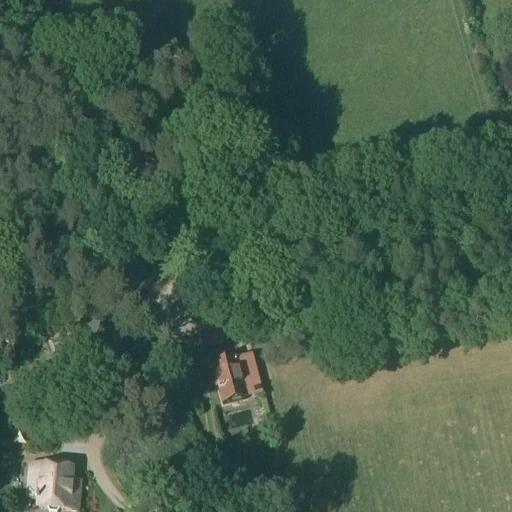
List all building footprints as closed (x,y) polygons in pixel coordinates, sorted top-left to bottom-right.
[(120,263),(136,255),(126,234),(110,242),(120,263)] [(479,263),(494,250),(485,239),(469,251),(479,263)] [(110,289),(118,303),(136,293),(128,279),(110,289)] [(229,329),(223,331),(213,324),(201,327),(208,353),(227,348),(226,341),(232,339),(229,329)] [(84,328),(61,336),(71,364),(94,356),(84,328)] [(125,370),(119,350),(110,353),(116,373),(125,370)] [(236,362),(212,368),(221,407),(246,401),(236,362)] [(116,377),(111,365),(102,369),(106,381),(116,377)] [(14,428),(20,432),(27,429),(28,421),(21,417),(14,420),(14,428)] [(69,472),(39,472),(29,472),(28,504),(37,504),(37,507),(39,507),(38,511),(77,511),(78,485),(69,485),(69,472)]
